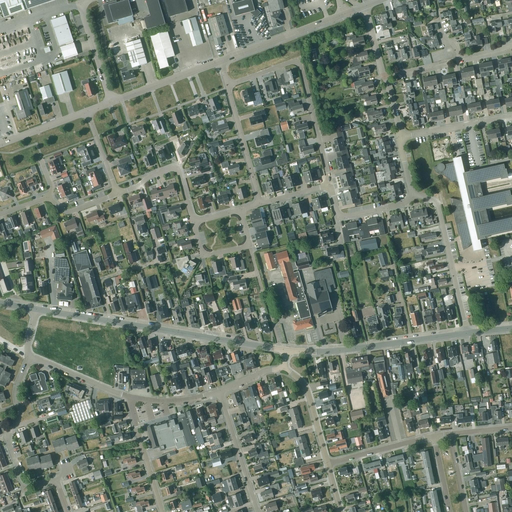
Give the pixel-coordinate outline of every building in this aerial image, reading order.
[(0,0),(0,5),(4,17),(54,0),(0,0)] [(114,1),(103,5),(108,24),(117,21),(117,20),(132,16),(133,16),(128,0),(126,0),(115,3),(114,1)] [(158,0),(145,0),(150,16),(144,18),(147,30),(165,24),(158,0)] [(163,0),(169,17),(188,12),(184,0),(163,0)] [(236,16),(250,12),(256,18),(261,13),(254,6),(251,0),(245,0),(232,4),(236,16)] [(272,22),(273,28),(282,26),(281,22),(283,22),(281,13),(280,13),(279,10),(284,9),(281,0),(266,0),(270,13),(272,12),(273,15),(270,16),(272,22)] [(419,4),(418,0),(412,1),(412,2),(406,3),(407,5),(407,9),(413,8),(414,12),(420,11),(419,4)] [(409,16),(407,9),(407,5),(401,6),(401,7),(395,8),(396,14),(402,13),(402,17),(406,16),(409,16)] [(449,22),(454,20),(452,10),(446,11),(446,12),(440,14),(442,19),(447,18),(448,22),(449,22)] [(380,14),(382,24),(389,23),(388,19),(393,18),(392,11),(388,12),(388,13),(386,14),(386,13),(380,14)] [(208,19),(214,39),(213,39),(215,45),(222,43),(221,39),(221,38),(221,37),(229,34),(223,15),(208,19)] [(65,16),(51,21),(59,45),(66,43),(67,46),(60,48),(64,59),(78,54),(74,44),(72,44),(71,41),(73,41),(73,40),(65,16)] [(132,16),(117,20),(117,21),(118,26),(134,21),(132,16)] [(186,34),(189,33),(193,47),(203,44),(195,17),(182,21),(186,34)] [(507,20),(502,21),(503,27),(508,26),(508,30),(511,28),(511,17),(506,19),(507,20)] [(454,20),(449,22),(451,27),(450,27),(451,33),(455,32),(462,31),(460,25),(456,26),(455,20),(454,20)] [(503,27),(502,21),(495,22),(495,21),(489,22),(491,33),(497,32),(496,28),(503,27)] [(382,24),(380,25),(382,31),(383,31),(384,36),(390,35),(388,29),(392,28),(391,22),(389,23),(382,24)] [(425,26),(428,36),(434,35),(434,34),(433,31),(438,30),(437,24),(431,25),(431,24),(425,26)] [(151,35),(160,69),(169,66),(166,58),(175,55),(168,30),(151,35)] [(428,36),(426,36),(428,43),(431,42),(433,47),(439,46),(437,40),(439,40),(437,34),(434,34),(434,35),(428,36)] [(476,46),(475,39),(471,40),(470,35),(464,36),(465,41),(464,42),(465,48),(476,46)] [(475,39),(476,46),(476,47),(482,46),(482,45),(488,44),(487,38),(481,39),(480,35),(474,36),(475,39)] [(352,39),(353,42),(350,43),(349,45),(350,48),(364,44),(362,37),(356,39),(355,36),(349,37),(350,40),(352,39)] [(140,39),(125,44),(131,63),(128,64),(127,67),(126,67),(127,70),(128,69),(129,72),(122,74),(124,81),(135,78),(133,70),(139,69),(138,66),(147,64),(140,39)] [(412,51),(413,56),(414,59),(420,58),(419,57),(425,55),(423,50),(418,51),(417,47),(411,49),(412,51)] [(401,57),(399,52),(394,53),(393,49),(387,51),(389,61),(395,60),(395,59),(401,57)] [(405,49),(403,49),(399,50),(399,52),(401,57),(402,60),(408,59),(407,58),(413,56),(412,51),(406,52),(405,49)] [(348,56),(353,54),(353,55),(356,54),(356,57),(354,57),(353,58),(353,59),(353,60),(353,61),(353,62),(353,63),(353,64),(353,65),(353,66),(362,64),(361,61),(368,59),(366,51),(359,53),(359,50),(357,51),(353,52),(347,53),(348,56)] [(500,72),(504,72),(504,75),(507,74),(506,72),(504,60),(498,61),(500,72)] [(485,64),(479,65),(480,73),(484,72),(485,77),(487,76),(485,64)] [(358,69),(358,71),(355,72),(354,73),(356,79),(357,80),(360,79),(360,78),(360,76),(370,74),(368,66),(361,68),(360,65),(354,67),(355,70),(358,69)] [(462,78),(462,80),(466,80),(467,82),(469,81),(467,69),(460,70),(462,78)] [(72,90),(66,70),(52,75),(58,95),(72,90)] [(284,74),(280,75),(283,86),(289,84),(288,82),(293,80),(291,71),(284,73),(284,74)] [(456,85),(456,84),(456,82),(455,74),(448,76),(451,88),(453,88),(453,86),(456,85)] [(448,84),(448,88),(451,88),(448,76),(442,77),(443,85),(448,84)] [(424,87),(429,86),(429,91),(432,90),(429,78),(423,79),(424,87)] [(89,96),(90,96),(91,96),(93,95),(96,94),(92,82),(89,83),(88,79),(81,81),(83,85),(85,84),(88,96),(89,96)] [(362,86),(363,91),(373,89),(371,81),(365,82),(364,80),(353,82),(354,87),(359,86),(362,86)] [(404,82),(406,92),(412,91),(411,88),(417,86),(417,89),(420,88),(419,85),(417,85),(416,80),(410,82),(410,81),(404,82)] [(272,83),(272,82),(264,83),(267,93),(272,91),(273,94),(278,92),(276,82),(272,83)] [(49,85),(39,88),(43,99),(45,103),(46,103),(46,105),(55,102),(53,96),(53,97),(49,85)] [(15,109),(18,119),(31,115),(29,109),(33,108),(30,99),(29,95),(27,89),(14,93),(18,107),(15,109)] [(244,97),(246,103),(253,101),(254,106),(263,104),(260,96),(254,97),(252,89),(242,92),(243,93),(242,93),(243,97),(244,97)] [(405,99),(406,105),(412,103),(411,98),(415,97),(414,91),(412,91),(406,92),(403,93),(404,99),(405,99)] [(365,98),(366,102),(364,102),(364,103),(364,106),(365,106),(377,103),(375,96),(369,97),(368,94),(362,96),(362,99),(365,98)] [(494,96),(491,96),(494,109),(500,107),(499,99),(494,100),(494,96)] [(206,111),(208,117),(214,115),(213,111),(220,108),(216,97),(209,100),(212,109),(206,111)] [(475,112),(481,111),(480,103),(475,104),(475,99),(474,99),(472,100),(475,112)] [(47,113),(49,113),(46,105),(46,103),(45,103),(38,105),(41,115),(44,114),(45,115),(47,115),(47,113)] [(285,103),(275,105),(276,111),(286,108),(285,103)] [(304,111),(303,108),(302,105),(296,107),(295,103),(288,105),(290,112),(293,111),(294,114),(300,113),(303,112),(304,112),(304,111)] [(411,116),(417,115),(418,115),(417,108),(413,109),(412,103),(406,105),(408,110),(407,111),(408,117),(411,116)] [(462,114),(461,106),(457,107),(456,103),(454,103),(456,116),(462,114)] [(188,108),(191,116),(200,112),(200,113),(205,112),(202,105),(199,106),(198,104),(194,105),(194,106),(191,107),(190,107),(189,107),(189,108),(188,108)] [(366,113),(369,122),(373,121),(373,120),(383,117),(381,110),(374,111),(373,108),(365,111),(365,114),(366,113)] [(442,111),(438,112),(437,108),(435,108),(438,121),(444,119),(442,111)] [(262,119),(267,118),(265,110),(256,112),(257,116),(250,118),(252,126),(264,123),(262,119)] [(179,116),(177,112),(172,114),(173,118),(172,119),(169,120),(171,124),(174,123),(175,126),(182,123),(179,116)] [(417,115),(411,116),(413,127),(419,125),(419,124),(424,123),(423,117),(418,118),(417,115)] [(168,131),(166,124),(164,120),(161,122),(159,119),(152,122),(154,127),(155,126),(156,130),(160,129),(162,133),(168,131)] [(219,126),(218,122),(211,124),(214,132),(219,131),(219,134),(224,133),(223,132),(229,130),(227,123),(219,126)] [(299,133),(305,131),(308,130),(309,130),(308,129),(309,129),(308,126),(308,127),(307,124),(301,125),(300,122),(294,124),(295,130),(298,130),(299,133)] [(374,127),(376,134),(386,132),(385,124),(378,126),(377,123),(370,125),(371,128),(374,127)] [(136,128),(132,129),(135,136),(132,137),(134,144),(139,141),(137,136),(145,133),(143,126),(136,128)] [(262,137),(255,139),(257,146),(268,143),(267,139),(270,138),(267,129),(260,131),(262,137)] [(492,131),(495,143),(498,142),(497,138),(500,137),(499,129),(492,131)] [(495,143),(492,131),(486,132),(488,140),(492,139),(493,143),(495,143)] [(115,134),(108,137),(110,142),(110,143),(111,144),(111,145),(112,148),(118,146),(119,147),(127,144),(124,136),(116,138),(115,134)] [(331,141),(333,147),(343,144),(342,141),(345,141),(343,135),(337,136),(338,139),(331,141)] [(380,146),(381,149),(391,147),(390,141),(389,141),(386,142),(385,138),(378,140),(378,141),(376,141),(377,146),(380,146)] [(208,144),(210,154),(217,152),(215,146),(219,145),(218,141),(208,144)] [(225,147),(226,150),(230,149),(230,148),(235,147),(233,141),(224,143),(221,144),(221,145),(219,145),(220,149),(225,147)] [(177,152),(184,156),(188,148),(191,150),(194,143),(191,142),(189,146),(183,143),(177,152)] [(164,146),(165,149),(158,152),(159,156),(160,155),(162,161),(170,159),(168,154),(172,153),(169,144),(164,146)] [(341,151),(342,154),(348,152),(346,147),(344,147),(343,144),(333,147),(334,153),(341,151)] [(301,153),(303,152),(304,155),(314,152),(312,146),(306,148),(305,145),(299,146),(301,153)] [(82,150),(84,156),(94,152),(92,147),(84,150),(83,146),(76,149),(77,152),(82,150)] [(392,148),(391,147),(381,149),(382,152),(379,152),(380,158),(386,157),(385,154),(392,152),(391,148),(392,148)] [(143,157),(147,167),(153,165),(150,157),(153,156),(151,150),(148,151),(149,154),(143,157)] [(264,157),(261,158),(262,165),(271,163),(269,156),(272,155),(271,150),(263,152),(264,157)] [(62,156),(61,152),(54,155),(55,158),(56,161),(48,164),(50,169),(60,165),(63,165),(60,157),(62,156)] [(94,152),(84,156),(86,162),(82,163),(83,167),(90,164),(88,161),(96,158),(94,152)] [(336,158),(337,164),(348,162),(347,159),(349,158),(348,152),(342,154),(342,157),(336,158)] [(123,164),(118,166),(121,175),(130,172),(128,164),(132,163),(129,156),(121,159),(123,164)] [(206,158),(199,160),(198,157),(189,160),(191,166),(198,164),(200,168),(208,165),(206,158)] [(455,199),(452,199),(453,203),(452,203),(457,225),(456,226),(458,234),(459,234),(463,251),(466,248),(469,245),(472,242),(471,237),(475,236),(479,236),(479,238),(511,230),(511,217),(489,223),(486,209),(510,204),(510,202),(511,201),(511,200),(511,196),(510,190),(483,197),(480,183),(504,177),(504,175),(506,175),(505,169),(504,164),(470,172),(471,175),(465,176),(460,157),(453,159),(454,163),(443,165),(442,164),(440,164),(438,164),(437,165),(436,167),(433,167),(433,169),(434,171),(436,173),(438,174),(439,174),(441,175),(444,176),(446,178),(448,180),(450,181),(452,182),(455,183),(457,182),(458,182),(463,202),(462,202),(459,200),(455,199)] [(390,159),(381,161),(382,168),(385,167),(386,170),(396,168),(395,162),(391,163),(390,159)] [(222,162),(224,168),(226,167),(227,169),(230,168),(231,174),(236,173),(236,171),(241,170),(239,163),(230,166),(228,160),(222,162)] [(345,168),(346,171),(352,170),(351,164),(348,165),(348,162),(337,164),(339,170),(345,168)] [(50,169),(53,175),(63,171),(60,165),(50,169)] [(90,176),(92,180),(101,177),(99,170),(96,171),(94,168),(86,171),(88,177),(90,176)] [(396,168),(386,170),(387,173),(384,174),(386,181),(395,179),(394,174),(397,173),(396,170),(396,168)] [(312,182),(319,180),(318,178),(321,177),(319,169),(316,170),(316,169),(309,171),(312,182)] [(340,176),(342,182),(352,179),(351,176),(354,176),(352,170),(346,171),(347,174),(340,176)] [(303,173),(306,184),(312,182),(309,171),(303,173)] [(280,180),(278,174),(273,176),(274,181),(271,182),(274,192),(280,191),(279,188),(282,187),(280,180)] [(192,179),(193,186),(197,185),(205,183),(203,175),(195,177),(195,178),(192,179)] [(290,176),(293,187),(299,186),(296,175),(290,176)] [(293,187),(290,176),(284,178),(284,179),(281,180),(283,187),(286,186),(287,189),(293,187)] [(67,184),(71,183),(69,177),(63,179),(65,184),(58,187),(60,193),(69,189),(67,184)] [(103,183),(101,177),(92,180),(89,181),(93,191),(102,188),(101,184),(103,183)] [(26,180),(26,182),(23,183),(23,182),(17,184),(19,190),(21,194),(26,192),(24,188),(28,186),(28,187),(34,185),(31,178),(26,180)] [(350,186),(350,189),(357,187),(355,182),(353,182),(352,179),(342,182),(343,188),(350,186)] [(264,183),(265,184),(262,185),(264,192),(267,192),(267,194),(274,192),(271,182),(264,183)] [(12,190),(10,183),(7,184),(8,187),(0,190),(0,193),(1,195),(0,196),(2,200),(6,199),(6,198),(11,196),(9,191),(12,190)] [(390,189),(391,192),(401,190),(401,188),(400,188),(399,184),(392,186),(392,183),(386,184),(387,189),(390,189)] [(162,189),(162,190),(164,198),(169,197),(168,197),(168,195),(176,193),(177,195),(175,189),(174,189),(173,184),(167,186),(168,189),(162,190),(162,189)] [(238,189),(240,199),(248,197),(246,191),(247,191),(246,187),(238,189)] [(345,193),(346,199),(356,197),(356,194),(358,193),(357,187),(350,189),(351,192),(345,193)] [(67,196),(69,201),(77,198),(76,194),(73,195),(72,194),(73,193),(71,188),(69,189),(60,193),(62,198),(67,196)] [(164,198),(162,190),(157,192),(156,189),(150,190),(152,195),(150,196),(152,202),(152,200),(160,197),(161,199),(160,199),(164,198)] [(224,191),(220,192),(221,195),(217,196),(219,204),(230,201),(228,197),(232,196),(230,189),(224,191)] [(401,190),(391,192),(392,195),(389,195),(390,201),(399,199),(398,196),(402,195),(401,191),(401,190)] [(149,209),(146,198),(140,200),(138,195),(129,198),(131,205),(137,203),(138,207),(144,205),(145,210),(149,209)] [(197,198),(200,209),(208,207),(207,203),(213,202),(211,195),(205,197),(205,196),(197,198)] [(324,196),(318,198),(321,209),(327,207),(327,206),(329,206),(328,200),(325,201),(324,196)] [(356,197),(346,199),(348,205),(354,203),(355,206),(361,205),(359,199),(357,200),(356,197)] [(321,209),(318,198),(312,200),(315,211),(321,209)] [(305,202),(298,203),(301,214),(308,213),(305,202)] [(119,203),(114,205),(108,207),(111,214),(119,211),(121,215),(127,213),(124,206),(120,208),(119,203)] [(301,214),(298,203),(292,205),(295,216),(301,214)] [(174,216),(175,217),(178,216),(178,215),(177,213),(178,213),(178,212),(182,211),(180,205),(176,206),(169,208),(170,215),(173,214),(174,216)] [(34,209),(37,218),(43,216),(40,207),(34,209)] [(286,207),(279,209),(282,220),(289,218),(288,217),(291,216),(289,209),(286,210),(286,207)] [(251,222),(262,219),(260,209),(254,211),(255,214),(250,215),(251,222)] [(279,209),(273,210),(276,221),(282,220),(279,209)] [(420,210),(423,220),(426,219),(426,222),(432,221),(431,214),(427,214),(426,209),(422,210),(422,209),(420,209),(420,210)] [(417,210),(415,211),(417,221),(420,220),(421,223),(423,223),(423,220),(420,210),(417,211),(417,210)] [(22,221),(24,225),(31,222),(30,218),(29,218),(27,211),(20,213),(23,220),(22,221)] [(87,215),(89,222),(97,219),(99,222),(105,220),(103,215),(99,217),(97,211),(92,213),(87,215)] [(417,221),(415,211),(413,211),(414,212),(410,212),(411,219),(409,220),(410,225),(415,224),(414,221),(417,221)] [(397,214),(395,215),(397,225),(400,224),(401,228),(404,227),(401,214),(397,215),(397,214)] [(397,225),(395,215),(394,215),(394,216),(390,217),(391,224),(389,224),(390,230),(395,229),(394,226),(397,225)] [(8,221),(4,223),(5,227),(6,227),(8,233),(12,232),(11,228),(18,226),(14,216),(7,219),(8,221)] [(142,234),(143,236),(149,235),(147,230),(146,230),(144,223),(145,223),(143,216),(137,218),(139,225),(140,224),(140,226),(138,227),(140,234),(142,234)] [(67,231),(75,228),(77,232),(83,230),(80,224),(77,225),(74,218),(70,219),(71,221),(64,223),(65,226),(65,227),(66,227),(67,231)] [(376,218),(371,219),(374,231),(379,230),(380,236),(385,235),(382,220),(379,221),(378,218),(376,219),(376,218)] [(264,225),(262,219),(251,222),(253,228),(259,226),(260,229),(267,227),(266,224),(264,225)] [(365,224),(362,224),(365,239),(370,238),(369,232),(374,231),(371,219),(367,220),(367,221),(365,221),(365,224)] [(175,228),(174,230),(175,234),(177,234),(187,232),(185,225),(182,226),(181,220),(174,222),(175,228)] [(5,227),(4,223),(0,224),(0,222),(0,231),(0,233),(1,233),(2,233),(4,237),(8,235),(5,227)] [(351,223),(354,235),(359,234),(360,240),(365,239),(362,224),(359,225),(358,223),(356,223),(356,222),(351,223)] [(354,235),(351,223),(347,224),(347,225),(345,225),(345,228),(342,228),(345,243),(350,242),(349,236),(354,235)] [(39,232),(42,239),(58,233),(56,226),(39,232)] [(150,230),(153,240),(161,237),(158,227),(150,230)] [(266,231),(255,234),(257,241),(267,238),(266,231)] [(320,232),(321,237),(322,236),(323,243),(334,241),(333,234),(328,235),(327,231),(320,232)] [(420,236),(422,242),(431,240),(431,239),(436,238),(435,233),(431,234),(431,233),(420,236)] [(471,237),(472,242),(474,250),(477,249),(481,248),(480,240),(479,238),(479,236),(475,236),(471,237)] [(267,238),(257,241),(258,247),(261,246),(262,249),(269,247),(268,244),(269,244),(267,238)] [(187,249),(192,248),(190,240),(184,242),(183,239),(176,241),(178,246),(181,245),(182,249),(187,248),(187,249)] [(376,239),(360,242),(362,250),(377,247),(376,239)] [(77,241),(71,243),(74,252),(80,251),(77,241)] [(124,244),(127,255),(128,255),(130,264),(137,262),(134,253),(131,254),(130,252),(133,251),(131,242),(124,244)] [(111,256),(107,245),(101,247),(105,260),(104,260),(107,270),(114,268),(113,262),(112,262),(110,256),(111,256)] [(426,254),(427,257),(440,254),(439,246),(424,250),(423,246),(416,247),(417,251),(422,250),(423,254),(426,254)] [(338,247),(327,249),(328,256),(335,255),(336,259),(344,257),(343,251),(339,252),(338,247)] [(89,306),(89,305),(91,305),(90,303),(92,302),(91,298),(95,296),(93,291),(98,289),(94,278),(95,278),(92,270),(89,271),(88,269),(92,268),(86,250),(72,255),(77,272),(79,271),(80,276),(79,277),(85,297),(87,303),(87,306),(89,306)] [(298,272),(294,273),(293,271),(298,269),(297,266),(296,266),(295,261),(291,262),(290,259),(289,259),(286,251),(272,255),(271,253),(264,254),(269,270),(276,268),(275,266),(279,265),(279,264),(280,264),(284,277),(283,277),(284,281),(285,281),(288,292),(291,301),(297,299),(298,302),(296,302),(300,319),(293,321),(294,323),(293,323),(295,331),(313,326),(305,295),(304,295),(304,292),(303,291),(304,291),(303,287),(298,272)] [(385,252),(378,254),(381,266),(388,264),(388,262),(389,261),(387,252),(385,252)] [(312,267),(309,255),(306,255),(307,258),(297,260),(300,270),(312,267)] [(239,267),(240,270),(244,269),(243,262),(240,263),(238,256),(230,258),(232,268),(239,267)] [(94,259),(95,263),(96,267),(97,267),(99,272),(104,271),(103,266),(104,266),(101,257),(94,259)] [(175,259),(177,268),(181,270),(181,271),(185,273),(188,269),(191,271),(193,267),(195,264),(190,261),(189,262),(188,262),(187,257),(181,258),(181,257),(175,259)] [(59,299),(72,300),(72,294),(73,294),(73,289),(71,289),(72,284),(68,284),(69,268),(67,260),(55,259),(54,267),(56,267),(54,282),(58,283),(58,292),(57,299),(59,299)] [(33,288),(32,276),(31,276),(31,271),(33,271),(31,260),(24,261),(26,272),(27,277),(21,278),(23,290),(27,290),(27,293),(33,292),(33,288)] [(218,272),(219,276),(226,274),(224,267),(220,268),(219,261),(212,263),(213,269),(209,269),(210,275),(214,274),(214,273),(218,272)] [(435,269),(436,271),(440,270),(439,269),(443,268),(442,264),(438,265),(433,266),(433,265),(432,261),(426,263),(426,266),(428,266),(429,270),(435,269)] [(330,269),(329,269),(313,272),(315,280),(316,280),(317,282),(306,285),(314,316),(317,316),(318,315),(333,311),(327,290),(336,288),(331,270),(331,269),(330,269)] [(379,271),(380,275),(381,279),(388,278),(388,276),(393,275),(392,271),(387,272),(387,270),(379,271)] [(0,284),(3,292),(3,293),(4,292),(6,291),(7,292),(8,292),(7,291),(10,290),(6,278),(2,279),(0,272),(0,284)] [(201,274),(194,276),(196,276),(197,281),(195,281),(199,281),(200,284),(205,283),(205,285),(209,284),(207,275),(204,276),(204,275),(201,275),(201,274)] [(111,279),(115,294),(117,294),(115,286),(119,285),(118,283),(120,283),(119,279),(124,278),(123,275),(111,279)] [(155,288),(152,277),(146,279),(149,290),(155,288)] [(246,288),(246,286),(245,279),(237,281),(237,277),(228,279),(229,282),(233,281),(234,289),(239,288),(242,287),(243,290),(246,289),(246,288)] [(431,279),(432,286),(437,285),(437,284),(439,284),(439,285),(443,284),(447,283),(446,279),(441,280),(437,281),(436,278),(431,279)] [(409,282),(403,283),(405,293),(411,292),(409,282)] [(90,303),(91,305),(92,309),(102,305),(101,300),(100,300),(100,297),(98,289),(93,291),(95,296),(91,298),(92,302),(90,303)] [(215,300),(213,293),(204,295),(205,300),(209,299),(210,302),(215,300)] [(137,294),(133,295),(124,297),(129,313),(132,312),(133,313),(136,312),(137,311),(142,310),(137,294)] [(386,297),(388,304),(394,302),(392,295),(386,297)] [(490,308),(488,295),(484,296),(485,302),(484,302),(485,305),(481,305),(483,317),(490,316),(489,308),(490,308)] [(429,297),(423,299),(425,311),(426,316),(424,316),(425,324),(434,322),(432,310),(431,310),(430,305),(429,300),(429,297)] [(121,298),(118,299),(122,311),(123,312),(125,312),(126,310),(123,302),(124,302),(123,298),(121,298)] [(159,312),(161,319),(169,317),(167,310),(168,310),(165,299),(160,300),(162,306),(157,307),(158,312),(159,312)] [(181,301),(182,308),(189,306),(188,299),(181,301)] [(234,311),(239,309),(239,310),(242,309),(239,299),(236,299),(232,300),(234,311)] [(379,319),(381,318),(384,328),(389,326),(387,319),(389,319),(385,304),(376,307),(379,319)] [(174,316),(176,322),(182,320),(180,314),(181,313),(179,307),(178,306),(176,307),(175,308),(175,309),(172,311),(173,316),(174,316)] [(447,312),(448,320),(454,319),(454,315),(454,310),(453,311),(452,306),(446,307),(447,312)] [(437,313),(435,314),(436,317),(437,317),(438,322),(444,321),(442,313),(444,312),(443,307),(437,308),(437,313)] [(394,318),(395,321),(394,322),(394,323),(395,323),(395,327),(399,327),(400,327),(401,327),(403,327),(402,320),(401,320),(401,314),(402,313),(401,308),(396,309),(397,314),(395,314),(395,317),(394,318)] [(190,317),(189,317),(190,318),(189,318),(190,319),(190,320),(191,324),(194,324),(196,324),(196,323),(197,323),(195,316),(193,310),(189,311),(190,317)] [(200,313),(202,325),(208,324),(207,319),(206,316),(205,312),(200,313)] [(410,314),(413,327),(421,325),(418,312),(410,314)] [(211,322),(212,322),(214,327),(220,325),(218,317),(217,317),(216,313),(209,315),(211,322)] [(224,324),(225,328),(231,327),(229,319),(228,314),(224,315),(225,320),(223,320),(224,324)] [(369,323),(370,326),(368,326),(370,333),(378,332),(377,324),(379,324),(377,316),(373,317),(368,318),(368,319),(368,322),(369,323)] [(247,326),(248,330),(254,329),(252,321),(251,321),(250,317),(246,318),(247,322),(245,323),(246,326),(247,326)] [(270,332),(267,321),(261,323),(262,326),(260,326),(260,327),(260,330),(261,330),(262,333),(265,332),(266,333),(270,332)] [(350,323),(353,336),(359,335),(358,331),(359,331),(358,328),(357,328),(355,322),(354,322),(353,321),(351,321),(352,323),(350,323)] [(48,350),(49,355),(56,354),(54,339),(60,338),(59,326),(52,327),(51,323),(44,324),(46,338),(39,339),(41,352),(48,350)] [(127,338),(131,350),(136,348),(132,336),(127,338)] [(148,340),(149,348),(147,348),(148,353),(151,353),(151,351),(154,351),(153,347),(156,346),(155,343),(154,343),(154,339),(152,340),(152,339),(150,339),(150,340),(148,340)] [(492,344),(490,344),(491,351),(493,351),(493,353),(487,354),(489,364),(500,362),(498,352),(497,352),(497,350),(496,341),(491,341),(492,344)] [(168,342),(161,342),(161,344),(159,344),(160,356),(165,356),(169,355),(168,352),(165,352),(165,348),(168,348),(168,342)] [(472,354),(473,354),(473,358),(474,358),(475,359),(477,359),(478,358),(483,357),(482,349),(479,350),(478,344),(477,343),(474,344),(473,345),(473,346),(471,346),(472,354)] [(182,345),(183,346),(176,348),(178,355),(187,353),(187,355),(192,354),(190,349),(188,350),(186,344),(182,345)] [(461,354),(465,353),(466,360),(470,360),(470,363),(473,362),(472,354),(469,355),(468,346),(464,346),(464,345),(460,346),(461,354)] [(197,349),(200,359),(204,358),(203,357),(205,357),(205,355),(207,354),(205,347),(202,348),(202,349),(201,349),(201,348),(200,348),(198,348),(197,348),(197,349)] [(454,364),(458,363),(457,356),(455,347),(451,348),(451,347),(448,348),(449,354),(449,355),(449,357),(452,357),(453,360),(449,361),(450,367),(453,366),(454,364)] [(436,350),(438,361),(443,360),(444,366),(448,365),(447,359),(445,359),(444,351),(443,351),(443,348),(436,350)] [(173,350),(168,352),(169,355),(171,363),(177,361),(173,350)] [(227,361),(225,355),(223,356),(221,350),(217,351),(218,352),(212,354),(214,360),(221,358),(222,362),(227,361)] [(242,371),(236,352),(231,354),(233,362),(231,363),(232,365),(229,366),(232,375),(232,374),(233,375),(236,375),(236,374),(242,371)] [(415,368),(414,363),(413,359),(412,359),(411,353),(405,354),(407,364),(405,364),(407,373),(413,372),(412,368),(415,368)] [(0,401),(5,400),(2,392),(0,393),(0,384),(5,387),(7,382),(8,383),(10,379),(11,377),(9,377),(10,374),(3,371),(6,366),(10,368),(14,360),(1,354),(0,356),(0,362),(4,365),(3,369),(0,367),(0,401)] [(402,365),(402,363),(400,363),(398,354),(390,356),(391,364),(395,364),(396,366),(397,366),(401,365),(402,365)] [(214,365),(211,355),(206,356),(208,362),(204,363),(205,367),(214,365)] [(254,355),(248,356),(248,355),(243,356),(244,357),(239,358),(243,371),(257,367),(255,359),(254,355)] [(367,357),(359,358),(360,363),(361,363),(362,367),(361,367),(362,370),(365,370),(365,371),(368,371),(369,369),(373,369),(372,364),(368,364),(367,357)] [(374,358),(375,364),(376,374),(377,374),(381,392),(382,392),(383,397),(388,396),(387,391),(388,390),(384,372),(385,372),(385,366),(383,357),(374,358)] [(190,360),(192,368),(199,366),(196,358),(190,360)] [(360,363),(359,358),(351,360),(353,369),(348,370),(348,368),(345,369),(348,384),(363,382),(361,372),(362,372),(362,370),(361,367),(362,367),(361,363),(360,363)] [(326,375),(325,363),(317,365),(318,370),(319,370),(319,376),(322,375),(323,379),(326,378),(326,375)] [(225,368),(216,371),(218,377),(223,376),(223,377),(224,377),(226,377),(226,376),(226,375),(227,375),(227,374),(230,373),(228,367),(225,368)] [(119,383),(125,383),(126,374),(129,374),(129,368),(124,368),(124,374),(118,374),(118,380),(119,380),(119,383)] [(206,375),(208,383),(216,381),(215,378),(216,378),(214,371),(207,372),(206,368),(201,370),(203,375),(206,375)] [(133,381),(133,389),(138,389),(138,390),(141,390),(141,389),(146,388),(145,370),(130,370),(130,376),(135,376),(135,381),(133,381)] [(193,383),(192,376),(186,378),(185,372),(181,373),(183,380),(186,379),(187,381),(186,382),(187,385),(188,389),(193,388),(192,383),(193,383)] [(30,387),(33,394),(40,392),(39,392),(41,391),(41,392),(48,390),(44,380),(46,380),(45,377),(43,375),(43,374),(41,373),(41,374),(39,374),(37,374),(36,373),(29,376),(31,382),(34,381),(35,383),(34,386),(30,387)] [(172,387),(175,386),(177,390),(183,388),(180,380),(179,376),(178,377),(177,373),(174,374),(175,378),(170,379),(172,387)] [(154,385),(155,388),(162,386),(161,381),(164,380),(163,374),(159,375),(159,374),(151,376),(153,385),(154,385)] [(201,380),(200,377),(199,377),(199,374),(195,375),(195,374),(193,374),(194,379),(195,379),(196,383),(197,383),(198,387),(202,386),(201,380)] [(272,380),(273,384),(269,385),(271,393),(271,392),(277,391),(277,393),(282,392),(281,388),(280,388),(279,387),(280,386),(279,384),(278,384),(278,382),(277,382),(276,378),(272,380)] [(81,399),(84,391),(80,389),(81,387),(72,383),(71,385),(68,383),(64,391),(67,392),(66,393),(68,394),(69,391),(73,392),(72,395),(73,396),(72,398),(78,401),(79,399),(81,399)] [(262,383),(256,384),(260,398),(268,395),(265,386),(263,386),(262,383)] [(240,392),(249,418),(255,416),(254,412),(259,410),(254,397),(257,396),(254,386),(248,388),(249,389),(240,392)] [(320,400),(328,398),(329,400),(334,399),(332,392),(327,393),(327,391),(318,394),(320,400)] [(237,393),(231,396),(234,404),(238,403),(238,406),(239,409),(244,408),(243,404),(241,405),(237,393)] [(50,406),(48,398),(37,402),(39,409),(40,412),(41,412),(45,411),(45,410),(44,408),(50,406)] [(285,398),(281,399),(282,403),(278,404),(279,407),(287,405),(285,398)] [(90,400),(66,406),(70,418),(73,418),(74,423),(95,417),(90,400)] [(104,407),(103,400),(98,401),(98,402),(95,403),(96,409),(99,409),(99,411),(104,410),(104,407)] [(322,407),(322,409),(322,413),(323,412),(323,413),(328,412),(328,414),(333,413),(331,408),(336,407),(334,401),(328,402),(329,405),(322,407)] [(124,404),(114,404),(114,419),(122,419),(122,411),(120,411),(120,407),(125,407),(124,404)] [(218,411),(215,404),(208,407),(210,414),(214,413),(215,417),(219,416),(217,411),(218,411)] [(412,413),(415,412),(413,406),(408,407),(409,410),(408,410),(410,418),(405,420),(406,424),(407,424),(409,432),(414,431),(411,418),(413,417),(412,413)] [(500,411),(499,408),(496,408),(496,406),(491,407),(491,415),(494,415),(495,420),(501,419),(500,411)] [(56,410),(58,416),(67,413),(65,407),(56,410)] [(291,417),(291,419),(300,417),(299,414),(298,410),(297,410),(297,408),(289,410),(288,410),(287,407),(279,409),(280,413),(286,411),(287,413),(289,413),(290,417),(291,417)] [(450,415),(453,414),(452,407),(449,407),(449,412),(446,413),(447,417),(439,418),(440,424),(441,424),(441,425),(444,425),(444,424),(451,423),(450,417),(450,415)] [(202,408),(196,409),(197,413),(198,417),(201,416),(202,423),(207,421),(205,415),(204,415),(202,408)] [(249,422),(244,408),(239,409),(240,415),(237,416),(240,424),(249,422)] [(481,414),(482,421),(488,420),(487,413),(486,413),(485,408),(478,409),(479,414),(481,414)] [(364,418),(362,410),(350,413),(352,421),(364,418)] [(184,413),(185,416),(190,430),(194,429),(199,445),(204,444),(199,427),(196,428),(194,422),(195,422),(191,411),(184,413)] [(461,414),(453,415),(454,421),(457,420),(457,423),(464,423),(463,411),(460,411),(461,414)] [(190,430),(185,416),(184,413),(183,414),(181,414),(177,416),(178,418),(187,447),(197,444),(194,435),(192,436),(190,430)] [(325,420),(327,426),(335,424),(334,421),(338,419),(337,414),(332,415),(332,418),(325,420)] [(429,426),(427,419),(430,419),(428,414),(420,416),(421,421),(418,422),(419,428),(425,427),(426,428),(428,427),(428,426),(429,426)] [(57,416),(46,420),(47,425),(59,421),(57,416)] [(291,419),(292,422),(293,426),(291,427),(292,430),(302,427),(301,424),(302,424),(301,419),(300,420),(300,417),(291,419)] [(165,450),(165,449),(176,446),(177,450),(187,447),(178,418),(169,421),(169,422),(166,423),(166,422),(156,425),(157,426),(154,426),(154,425),(147,428),(153,449),(159,447),(160,451),(165,450)] [(112,425),(114,434),(118,432),(118,434),(121,433),(120,428),(123,427),(127,425),(126,421),(112,425)] [(377,423),(379,428),(379,427),(380,429),(378,430),(380,440),(387,438),(384,428),(383,429),(382,427),(383,427),(381,422),(377,423)] [(30,430),(33,438),(40,436),(37,427),(30,430)] [(78,432),(81,441),(99,436),(97,427),(78,432)] [(255,436),(254,430),(249,432),(249,435),(244,436),(245,443),(253,441),(252,437),(255,436)] [(21,440),(22,444),(29,442),(26,431),(19,433),(21,440)] [(342,431),(337,432),(337,434),(334,435),(334,433),(331,434),(326,435),(327,440),(331,439),(331,440),(336,439),(335,438),(338,437),(339,440),(344,439),(342,431)] [(208,439),(209,442),(222,438),(220,432),(212,435),(213,439),(212,439),(212,438),(208,439)] [(119,439),(123,438),(124,441),(130,439),(129,434),(122,436),(122,434),(110,437),(111,442),(119,440),(119,439)] [(75,435),(64,439),(65,442),(65,443),(67,448),(68,450),(72,449),(75,448),(79,446),(75,435)] [(298,445),(299,448),(307,445),(307,443),(307,442),(306,438),(305,438),(305,436),(296,438),(297,440),(297,441),(298,445)] [(64,439),(64,438),(52,442),(56,453),(60,451),(60,452),(63,451),(63,450),(67,448),(65,443),(65,442),(64,439)] [(222,438),(209,442),(210,444),(213,443),(214,442),(215,445),(211,447),(212,451),(221,448),(220,444),(223,443),(222,438)] [(475,462),(484,460),(484,467),(491,466),(488,438),(482,439),(483,453),(473,456),(475,462)] [(496,446),(500,446),(501,449),(504,449),(503,445),(508,445),(508,438),(496,439),(496,446)] [(335,451),(335,452),(338,451),(338,449),(340,449),(340,450),(347,449),(345,440),(335,442),(336,446),(332,446),(333,447),(329,448),(330,452),(335,451)] [(248,452),(247,452),(248,455),(249,455),(250,457),(263,453),(260,444),(254,446),(255,449),(248,451),(248,452)] [(307,445),(299,448),(295,449),(297,458),(294,459),(295,463),(302,461),(301,457),(310,455),(309,452),(310,452),(308,448),(307,445)] [(471,462),(472,463),(474,462),(475,462),(473,456),(472,449),(466,451),(467,456),(464,456),(466,463),(471,462)] [(211,460),(212,462),(208,463),(209,466),(213,465),(214,467),(222,465),(220,460),(222,459),(222,460),(232,457),(230,450),(220,453),(221,457),(211,460)] [(39,460),(41,467),(42,469),(46,468),(49,468),(49,467),(53,466),(50,455),(38,458),(39,460)] [(37,468),(41,467),(39,460),(38,458),(38,456),(26,459),(29,470),(34,469),(34,470),(37,469),(37,468)] [(156,460),(158,467),(168,464),(167,460),(164,461),(163,458),(156,460)] [(77,463),(79,469),(82,468),(83,474),(89,472),(87,467),(88,466),(88,464),(90,463),(89,460),(87,461),(86,459),(77,463)] [(259,465),(253,467),(255,473),(263,471),(262,467),(269,465),(267,459),(258,461),(259,465)] [(466,463),(467,470),(475,468),(474,462),(472,463),(471,462),(466,463)] [(314,469),(313,464),(308,466),(308,465),(300,467),(302,475),(310,473),(310,470),(314,469)] [(338,469),(340,475),(344,474),(345,476),(351,475),(350,470),(351,469),(350,466),(338,469)] [(100,470),(93,473),(95,480),(102,477),(100,470)] [(278,471),(270,473),(263,474),(264,477),(257,479),(259,486),(269,483),(267,477),(271,476),(272,478),(279,476),(278,471)] [(161,474),(163,481),(173,478),(172,475),(168,476),(167,472),(161,474)] [(0,482),(8,479),(6,473),(0,475),(0,482)] [(310,480),(311,482),(318,480),(316,474),(313,475),(313,474),(308,475),(303,476),(304,481),(310,480)] [(195,479),(198,488),(205,486),(202,477),(195,479)] [(223,484),(224,487),(236,483),(234,478),(226,480),(222,482),(222,484),(223,484)] [(495,482),(496,491),(505,489),(504,478),(497,479),(497,481),(495,482)] [(0,489),(1,489),(10,485),(8,479),(0,482),(0,486),(0,487),(0,489)] [(79,484),(75,485),(74,481),(69,483),(71,490),(76,488),(80,486),(79,484)] [(224,487),(225,490),(224,490),(225,493),(230,491),(238,489),(236,483),(224,487)] [(271,489),(261,492),(263,499),(273,496),(272,492),(280,490),(278,484),(270,486),(271,489)] [(10,485),(1,489),(2,492),(0,492),(0,494),(12,490),(10,485)] [(478,485),(471,487),(472,494),(480,493),(479,488),(478,485)] [(71,490),(73,496),(79,494),(77,491),(81,489),(80,486),(76,488),(71,490)] [(165,488),(167,495),(175,493),(176,497),(184,495),(182,491),(180,491),(179,488),(176,489),(175,489),(174,487),(172,488),(171,486),(165,488)] [(301,489),(298,490),(296,490),(296,491),(293,492),(294,494),(295,497),(300,496),(299,493),(307,491),(306,487),(301,488),(301,489)] [(311,491),(313,500),(314,501),(323,498),(322,495),(320,489),(320,488),(311,491)] [(46,495),(44,496),(45,499),(47,498),(52,496),(50,490),(45,492),(46,495)] [(353,494),(346,496),(347,502),(355,500),(354,497),(358,496),(357,493),(353,494)] [(233,502),(241,499),(239,494),(227,497),(228,503),(233,502)] [(44,502),(45,503),(48,502),(50,505),(55,503),(52,496),(47,498),(45,499),(43,500),(44,502)] [(288,505),(295,503),(292,496),(286,498),(288,505)] [(83,507),(82,503),(86,502),(85,499),(81,501),(76,502),(78,509),(83,507)] [(228,503),(230,509),(235,507),(243,505),(241,499),(233,502),(228,503)] [(179,502),(176,502),(176,501),(169,503),(171,510),(182,507),(182,506),(181,503),(179,504),(179,502)] [(102,504),(105,511),(111,509),(108,502),(102,504)] [(265,505),(267,511),(278,509),(275,502),(265,505)] [(49,511),(52,511),(57,509),(55,503),(50,505),(51,508),(47,510),(47,511),(49,511)] [(495,511),(494,503),(488,504),(488,507),(482,508),(482,509),(476,510),(476,509),(476,511),(495,511)]
